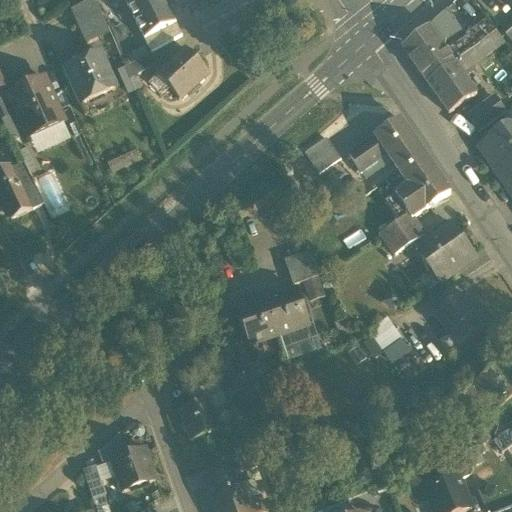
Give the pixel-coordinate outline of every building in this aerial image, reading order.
[(92,0),(70,12),(87,44),(108,32),(94,0),(92,0)] [(122,0),(145,42),(175,26),(162,0),(122,0)] [(465,40),(445,13),(428,28),(447,54),(465,40)] [(182,38),(175,26),(145,42),(151,55),(182,38)] [(402,50),(426,85),(454,65),(447,54),(428,28),(402,50)] [(497,34),(480,46),(472,52),(477,59),(480,56),(483,60),(504,44),(497,34)] [(447,54),(454,65),(472,52),(480,46),(472,35),(465,40),(447,54)] [(133,65),(148,56),(144,48),(128,56),(133,65)] [(462,75),(480,62),(477,59),(472,52),(454,65),(462,75)] [(168,96),(175,105),(205,79),(184,55),(154,81),(168,96)] [(66,71),(82,105),(115,90),(99,56),(66,71)] [(124,70),(129,82),(156,68),(149,56),(148,56),(133,65),(124,70)] [(462,75),(454,65),(426,85),(449,116),(477,96),(462,75)] [(0,90),(10,85),(0,66),(0,90)] [(129,82),(124,70),(117,73),(127,97),(134,94),(129,82)] [(9,97),(29,141),(64,125),(44,81),(9,97)] [(160,103),(168,96),(154,81),(147,87),(160,103)] [(467,117),(479,135),(505,117),(492,99),(467,117)] [(0,119),(1,122),(9,118),(1,100),(0,100),(0,119)] [(9,118),(1,122),(12,145),(20,141),(9,118)] [(387,157),(394,168),(419,151),(400,122),(375,139),(387,157)] [(72,142),(64,125),(29,141),(37,157),(72,142)] [(511,130),(482,152),(497,174),(511,164),(511,130)] [(349,157),(361,175),(387,157),(375,139),(349,157)] [(305,155),(319,176),(341,162),(326,141),(305,155)] [(23,166),(28,176),(38,172),(27,150),(17,155),(23,166)] [(394,168),(408,188),(425,213),(450,196),(419,151),(394,168)] [(137,153),(107,166),(111,176),(141,163),(137,153)] [(511,164),(497,174),(511,196),(511,164)] [(11,171),(32,213),(43,208),(28,176),(23,166),(11,171)] [(0,200),(11,223),(32,213),(11,171),(10,169),(0,174),(0,200)] [(408,188),(396,197),(409,216),(412,221),(413,221),(425,213),(408,188)] [(398,223),(409,216),(396,197),(385,204),(398,223)] [(381,236),(396,258),(424,239),(413,221),(412,221),(409,216),(398,223),(381,236)] [(432,272),(440,284),(472,260),(461,245),(462,244),(452,229),(414,256),(427,275),(432,272)] [(285,263),(289,275),(315,266),(310,253),(285,263)] [(319,280),(315,266),(289,275),(294,289),(303,286),(319,280)] [(326,300),(319,280),(303,286),(309,306),(326,300)] [(390,291),(381,305),(394,314),(403,300),(390,291)] [(296,293),(267,303),(279,339),(308,329),(296,293)] [(434,315),(457,350),(483,333),(482,331),(485,329),(475,314),(472,316),(460,298),(434,315)] [(250,349),(279,339),(267,303),(238,313),(250,349)] [(372,339),(376,345),(394,332),(387,323),(369,336),(372,339)] [(308,329),(279,339),(288,363),(320,353),(312,327),(308,329)] [(401,342),(394,332),(376,345),(383,355),(401,342)] [(376,345),(372,339),(362,346),(374,362),(383,355),(376,345)] [(246,359),(230,365),(238,387),(254,382),(246,359)] [(473,388),(495,418),(511,405),(511,373),(506,364),(473,388)] [(188,396),(192,409),(208,404),(221,399),(216,386),(188,396)] [(226,414),(221,399),(208,404),(213,418),(226,414)] [(180,414),(191,445),(219,435),(213,418),(208,404),(192,409),(180,414)] [(511,430),(492,443),(500,455),(511,447),(511,430)] [(232,450),(241,475),(264,466),(254,435),(232,450)] [(117,484),(121,496),(155,484),(149,467),(147,468),(142,454),(110,465),(117,484)] [(457,476),(460,482),(471,477),(462,455),(450,460),(456,477),(457,476)] [(110,465),(96,470),(103,489),(117,484),(110,465)] [(105,497),(103,489),(96,470),(83,474),(92,502),(105,497)] [(206,487),(215,511),(230,511),(249,505),(242,489),(237,475),(206,487)] [(424,490),(433,511),(464,511),(471,509),(460,482),(457,476),(456,477),(424,490)] [(260,511),(252,485),(242,489),(249,505),(230,511),(260,511)] [(324,511),(349,511),(346,502),(324,511)]
